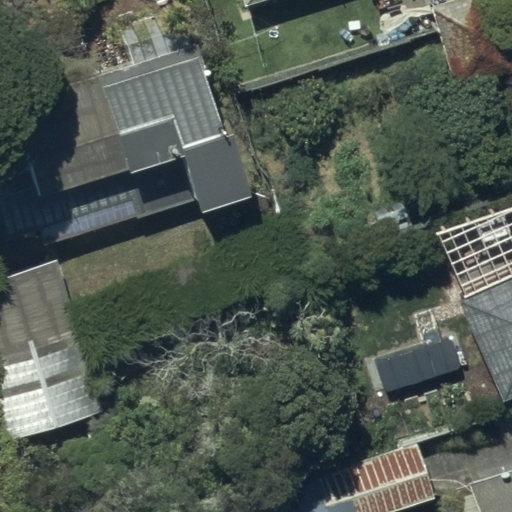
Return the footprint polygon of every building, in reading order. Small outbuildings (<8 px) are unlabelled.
[(478,0),(426,0),(418,3),(445,86),(501,67),(478,0)] [(195,113),(165,22),(84,48),(87,58),(0,86),(0,235),(31,226),(36,241),(122,214),(124,218),(232,183),(209,109),(195,113)] [(0,434),(91,408),(47,254),(0,267),(0,434)] [(511,262),(449,291),(495,391),(511,383),(511,262)] [(370,511),(424,494),(405,437),(179,511),(370,511)] [(511,511),(511,461),(456,479),(466,511),(511,511)]
